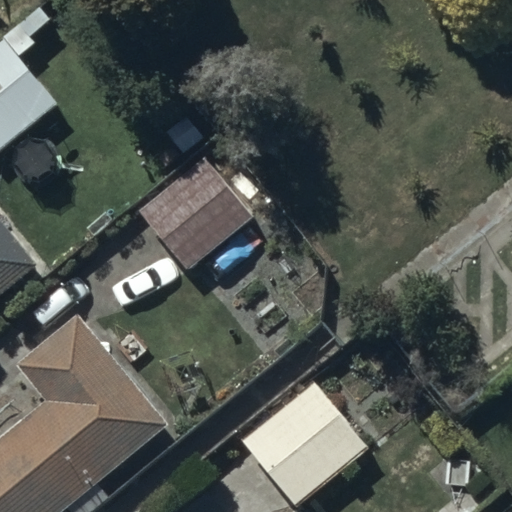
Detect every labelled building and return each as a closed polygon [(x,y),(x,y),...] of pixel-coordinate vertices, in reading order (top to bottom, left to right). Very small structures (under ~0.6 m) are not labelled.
[(53,20),(42,7),(0,43),(0,151),(61,102),(21,54),(38,41),(33,36),(53,20)] [(254,215),(206,157),(141,211),(190,269),(254,215)] [(0,292),(41,259),(0,209),(0,292)] [(60,511),(170,421),(80,314),(19,364),(47,398),(0,437),(0,511),(60,511)] [(317,380),(244,439),(298,505),(371,446),(317,380)]
